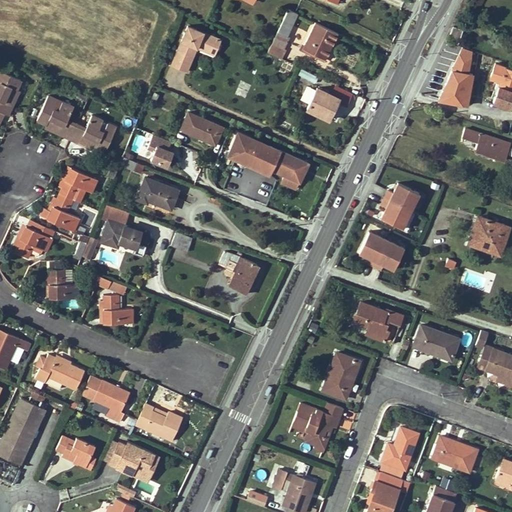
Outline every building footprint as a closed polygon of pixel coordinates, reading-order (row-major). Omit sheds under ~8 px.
[(287,40),(284,39),(297,12),(288,8),(271,43),(283,48),(287,40)] [(302,48),(324,58),(337,32),(315,21),(302,48)] [(216,48),(220,38),(187,24),(171,64),(186,71),(196,46),(198,41),(216,48)] [(453,26),(448,40),(458,43),(463,30),(453,26)] [(214,54),(216,48),(198,41),(196,46),(214,54)] [(283,48),(271,43),(267,51),(279,57),(283,48)] [(426,77),(449,85),(450,81),(453,65),(433,58),(426,77)] [(447,101),(467,105),(473,73),(462,71),(464,62),(454,60),(453,65),(450,81),(451,81),(447,101)] [(511,68),(495,63),(491,77),(501,80),(493,101),(511,107),(511,68)] [(314,83),(317,74),(299,68),(296,76),(314,83)] [(0,110),(3,112),(7,114),(16,95),(7,91),(9,86),(16,89),(21,79),(0,69),(0,110)] [(302,96),(308,98),(313,87),(306,85),(302,96)] [(18,91),(16,89),(9,86),(7,91),(16,95),(18,91)] [(316,87),(306,108),(327,118),(337,97),(316,87)] [(53,107),(57,98),(48,94),(37,119),(46,124),(49,117),(53,119),(49,128),(70,138),(76,123),(67,119),(74,105),(62,100),(57,110),(53,107)] [(62,100),(57,98),(53,107),(57,110),(62,100)] [(188,111),(180,128),(215,143),(222,126),(188,111)] [(94,139),(98,141),(95,146),(105,151),(116,126),(107,121),(107,122),(102,120),(103,119),(91,114),(85,128),(76,123),(70,138),(90,147),(94,139)] [(45,126),(49,128),(53,119),(49,117),(46,124),(45,126)] [(495,156),(504,160),(510,142),(465,128),(461,137),(477,142),(475,148),(495,155),(495,156)] [(261,163),(269,145),(261,141),(260,144),(254,141),(245,137),(246,134),(237,130),(229,147),(236,151),(238,154),(243,153),(248,155),(250,160),(254,159),(261,163)] [(257,135),(248,131),(246,134),(245,137),(254,141),(257,135)] [(146,158),(166,165),(172,149),(167,147),(170,140),(155,134),(146,158)] [(263,138),(257,135),(254,141),(260,144),(261,141),(263,138)] [(94,149),(95,146),(98,141),(94,139),(90,147),(94,149)] [(284,174),(281,181),(294,187),(297,181),(298,182),(307,162),(270,144),(261,163),(258,168),(268,173),(271,168),(284,174)] [(126,157),(134,160),(137,152),(130,148),(126,157)] [(234,156),(238,167),(251,164),(250,160),(248,155),(243,153),(238,154),(234,156)] [(140,171),(143,164),(134,160),(126,157),(124,156),(121,163),(140,171)] [(97,178),(72,166),(68,174),(65,173),(59,186),(62,187),(59,192),(72,198),(79,201),(85,189),(91,191),(97,178)] [(170,208),(177,189),(145,177),(137,198),(147,202),(148,199),(170,208)] [(217,180),(214,186),(229,191),(233,183),(221,179),(220,182),(217,180)] [(420,190),(399,180),(394,190),(389,187),(382,203),(387,205),(382,215),(403,225),(420,190)] [(214,186),(212,191),(215,192),(215,194),(227,198),(229,191),(214,186)] [(66,203),(69,205),(72,198),(59,192),(57,197),(54,196),(51,204),(53,205),(51,210),(48,209),(43,207),(40,214),(73,230),(79,217),(66,210),(63,209),(66,203)] [(135,247),(137,243),(145,247),(150,234),(123,224),(128,212),(106,206),(102,218),(107,220),(101,241),(117,246),(119,242),(135,247)] [(82,223),(91,226),(95,214),(86,211),(82,223)] [(478,215),(475,224),(478,225),(472,240),(488,246),(488,249),(500,253),(509,226),(478,215)] [(27,225),(20,237),(17,236),(13,244),(16,246),(14,251),(26,257),(31,247),(28,245),(30,243),(41,248),(45,250),(52,237),(51,237),(54,230),(31,219),(28,226),(27,225)] [(169,228),(164,242),(182,249),(185,242),(183,241),(185,234),(169,228)] [(405,246),(369,230),(359,251),(369,255),(367,260),(383,267),(385,263),(394,267),(405,246)] [(81,232),(78,239),(85,242),(88,236),(81,232)] [(39,251),(41,248),(30,243),(28,245),(31,247),(39,251)] [(145,247),(137,243),(135,247),(134,251),(142,254),(145,247)] [(249,284),(246,283),(256,263),(238,254),(224,250),(218,261),(225,265),(224,266),(235,271),(228,285),(245,293),(249,284)] [(446,257),(444,265),(452,267),(454,260),(446,257)] [(256,263),(246,283),(249,284),(258,264),(256,263)] [(46,283),(50,283),(50,297),(78,297),(77,282),(63,282),(63,268),(49,269),(49,274),(46,274),(46,283)] [(98,282),(107,287),(111,279),(100,275),(98,282)] [(100,314),(103,314),(104,322),(132,322),(131,307),(118,307),(114,307),(114,302),(117,302),(118,294),(103,294),(103,299),(99,299),(100,314)] [(398,323),(402,314),(386,308),(385,310),(361,301),(353,320),(368,326),(365,333),(384,340),(389,329),(385,327),(387,320),(398,323)] [(451,359),(458,337),(421,324),(413,344),(451,359)] [(26,347),(29,341),(0,328),(0,365),(4,368),(9,357),(17,361),(25,346),(26,347)] [(479,329),(475,344),(482,346),(486,331),(479,329)] [(511,354),(485,345),(478,366),(498,374),(498,375),(511,380),(511,354)] [(352,377),(359,360),(335,351),(325,380),(324,380),(321,388),(345,397),(348,389),(346,388),(351,376),(352,377)] [(41,367),(36,376),(45,381),(48,375),(61,381),(75,388),(83,369),(70,363),(55,356),(47,352),(45,357),(39,354),(34,364),(41,367)] [(55,356),(70,363),(71,360),(57,353),(55,356)] [(94,376),(90,374),(81,393),(86,395),(94,376)] [(61,381),(48,375),(45,381),(59,387),(61,381)] [(511,384),(511,380),(498,375),(496,378),(511,384)] [(120,410),(129,391),(116,385),(102,379),(94,376),(86,395),(93,398),(110,406),(106,414),(119,420),(123,412),(120,410)] [(117,381),(116,385),(129,391),(130,387),(117,381)] [(298,381),(297,387),(308,389),(310,383),(298,381)] [(29,400),(21,397),(0,441),(0,454),(19,463),(45,408),(40,406),(42,399),(31,395),(29,400)] [(167,410),(166,412),(165,416),(152,410),(153,406),(145,402),(135,422),(172,439),(182,417),(167,410)] [(342,408),(327,402),(323,412),(306,406),(303,412),(298,410),(294,420),(315,428),(310,442),(315,444),(323,447),(328,436),(323,435),(326,428),(321,427),(323,422),(332,426),(335,427),(342,408)] [(166,412),(153,406),(152,410),(165,416),(166,412)] [(304,440),(310,442),(315,428),(294,420),(293,425),(308,431),(304,440)] [(323,422),(321,427),(326,428),(330,430),(332,426),(323,422)] [(380,460),(382,461),(403,468),(404,468),(418,432),(400,426),(393,445),(387,442),(380,460)] [(74,441),(62,435),(56,447),(63,451),(62,454),(85,465),(90,455),(94,445),(76,437),(74,441)] [(440,435),(432,456),(468,470),(476,448),(440,435)] [(133,468),(144,473),(153,453),(127,441),(126,445),(119,442),(109,463),(131,472),(133,468)] [(144,473),(133,468),(131,472),(147,480),(158,455),(153,453),(144,473)] [(96,457),(90,455),(85,465),(91,467),(96,457)] [(509,487),(511,487),(511,462),(502,458),(495,477),(510,483),(509,487)] [(400,476),(403,468),(382,461),(379,468),(400,476)] [(285,477),(292,480),(288,490),(283,504),(303,511),(309,495),(306,493),(311,480),(294,474),(294,475),(287,472),(287,471),(279,468),(273,485),(281,487),(285,477)] [(389,511),(399,486),(402,478),(401,477),(382,470),(378,480),(375,479),(374,478),(370,489),(373,490),(366,511),(367,511),(389,511)] [(442,475),(439,485),(452,489),(455,480),(442,475)] [(281,487),(288,490),(292,480),(285,477),(281,487)] [(509,487),(510,483),(495,477),(494,481),(509,487)] [(402,478),(399,486),(408,489),(411,481),(402,478)] [(311,480),(306,493),(309,495),(314,481),(311,480)] [(435,484),(424,511),(449,511),(457,492),(435,484)] [(123,492),(133,496),(135,492),(125,487),(123,492)] [(249,488),(245,500),(263,505),(267,494),(249,488)] [(131,511),(134,506),(116,497),(112,505),(109,511),(131,511)]
